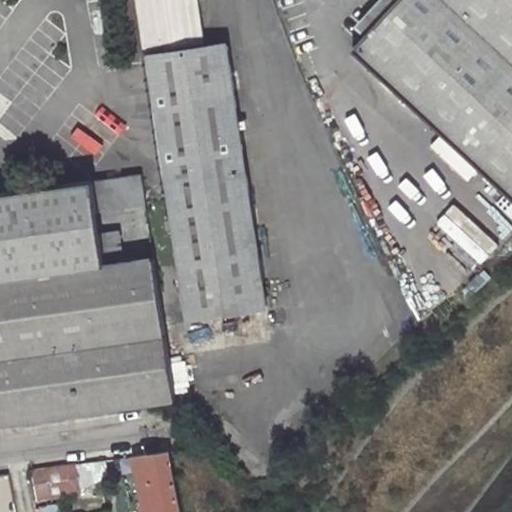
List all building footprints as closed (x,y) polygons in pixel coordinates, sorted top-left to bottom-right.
[(199,0),(146,0),(153,38),(204,31),(199,0)] [(511,0),(393,0),(362,34),(511,173),(511,0)] [(231,36),(154,47),(192,307),(270,295),(231,36)] [(94,179),(99,212),(147,204),(142,172),(94,179)] [(0,424),(176,400),(154,257),(123,261),(106,263),(102,234),(99,212),(94,179),(0,193),(0,424)] [(119,231),(102,234),(106,263),(123,261),(119,231)] [(139,449),(150,502),(156,501),(157,511),(184,511),(171,443),(139,449)] [(36,491),(84,482),(83,475),(90,474),(86,453),(31,463),(36,491)] [(13,466),(19,494),(36,491),(31,463),(13,466)]
